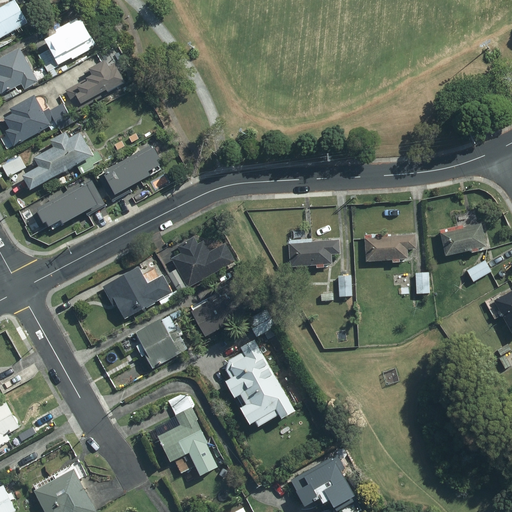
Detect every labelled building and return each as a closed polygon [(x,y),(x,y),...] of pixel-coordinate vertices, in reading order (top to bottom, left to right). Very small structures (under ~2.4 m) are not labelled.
[(17,1),(0,9),(0,38),(29,23),(17,1)] [(85,21),(49,41),(62,65),(75,57),(75,59),(93,49),(92,47),(98,44),(85,21)] [(22,48),(0,60),(0,69),(3,76),(0,77),(0,85),(5,94),(24,83),(27,88),(40,81),(22,48)] [(51,50),(40,56),(50,72),(52,71),(55,76),(59,74),(56,68),(60,66),(51,50)] [(90,78),(69,90),(80,110),(92,104),(91,101),(112,90),(113,91),(129,82),(123,69),(117,73),(110,60),(87,73),(90,78)] [(9,131),(17,146),(54,125),(38,96),(14,109),(16,114),(7,118),(13,129),(9,131)] [(74,123),(64,104),(52,111),(62,129),(74,123)] [(28,176),(36,189),(97,155),(85,133),(74,140),(71,133),(56,141),(60,147),(40,158),(45,167),(28,176)] [(157,146),(102,176),(115,201),(128,194),(127,192),(156,176),(153,172),(165,165),(162,160),(165,159),(160,149),(159,150),(157,146)] [(22,156),(4,166),(10,177),(28,168),(22,156)] [(102,166),(96,169),(99,174),(105,170),(102,166)] [(67,220),(69,223),(103,205),(92,185),(90,186),(89,184),(42,209),(49,223),(52,221),(55,227),(67,220)] [(459,227),(438,231),(442,256),(468,251),(469,253),(475,252),(475,249),(483,247),(479,225),(459,229),(459,227)] [(362,236),(364,262),(389,260),(389,263),(396,263),(395,260),(404,259),(403,250),(412,250),(412,236),(384,237),(384,235),(362,236)] [(166,274),(176,292),(231,262),(221,244),(206,253),(200,242),(195,245),(191,238),(175,247),(179,253),(168,259),(174,270),(166,274)] [(286,242),(288,267),(313,266),(313,268),(320,268),(319,265),(328,265),(327,255),(336,254),(335,241),(308,242),(308,240),(286,242)] [(484,261),(465,272),(471,282),(490,271),(484,261)] [(136,269),(100,289),(110,306),(113,305),(121,319),(168,293),(159,276),(144,284),(136,269)] [(428,293),(428,273),(414,274),(414,294),(428,293)] [(348,276),(336,277),(336,289),(348,289),(348,276)] [(188,313),(201,337),(245,312),(230,286),(229,287),(227,284),(219,282),(211,286),(209,294),(211,296),(202,301),(204,304),(188,313)] [(511,290),(492,302),(511,338),(511,337),(511,290)] [(321,291),(321,300),(336,301),(336,292),(321,291)] [(264,311),(245,321),(254,337),(272,327),(264,311)] [(157,320),(133,333),(143,351),(141,351),(150,367),(184,349),(173,329),(166,333),(164,334),(157,320)] [(239,354),(225,362),(222,372),(227,380),(223,382),(232,399),(236,396),(242,408),(238,410),(245,423),(250,421),(287,400),(256,344),(252,346),(251,344),(237,351),(239,354)] [(497,350),(499,355),(510,349),(507,344),(497,350)] [(193,450),(207,442),(189,409),(193,406),(188,397),(180,395),(167,402),(175,416),(173,417),(177,426),(155,438),(168,462),(188,451),(189,454),(194,451),(193,450)] [(8,402),(0,406),(0,447),(13,440),(10,435),(22,428),(8,402)] [(32,420),(39,433),(57,423),(50,410),(32,420)] [(330,458),(288,482),(303,507),(324,496),(332,511),(353,499),(336,470),(347,464),(341,454),(331,460),(330,458)] [(101,511),(77,470),(39,492),(50,511),(101,511)] [(6,486),(0,489),(0,511),(19,511),(14,501),(18,499),(15,493),(11,495),(6,486)]
